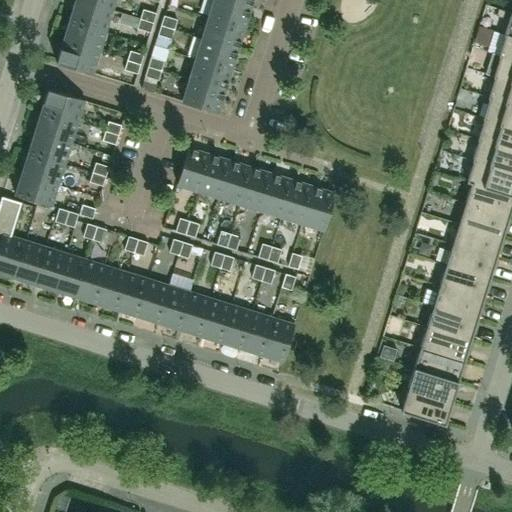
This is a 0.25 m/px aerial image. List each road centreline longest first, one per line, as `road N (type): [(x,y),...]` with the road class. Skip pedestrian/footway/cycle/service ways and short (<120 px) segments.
road 1 (residential): [(476,461),(0,313)]
road 2 (residential): [(14,63),(249,133),(291,0)]
road 3 (residential): [(22,511),(36,473),(57,462),(222,511)]
road 4 (residential): [(476,461),(511,340)]
